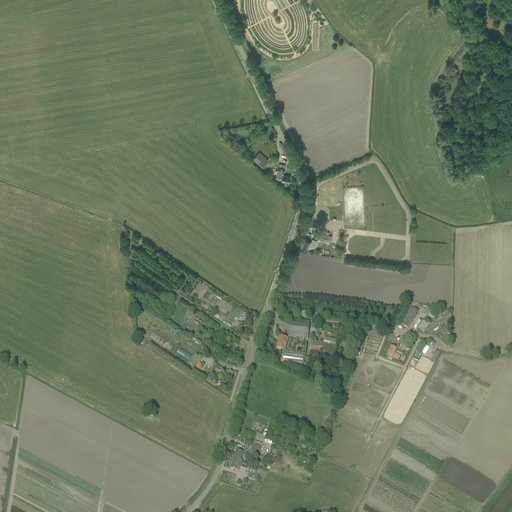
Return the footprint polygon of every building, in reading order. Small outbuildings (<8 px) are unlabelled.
[(259,153),(253,160),(262,168),(268,161),(259,153)] [(278,164),(275,179),(281,180),(281,182),(283,183),(283,184),(288,185),(290,177),(283,176),(283,172),(284,172),(285,168),(285,165),(278,164)] [(314,238),(319,240),(326,242),(328,235),(321,233),(316,232),(314,238)] [(300,248),(303,249),(307,250),(308,245),(312,246),(313,243),(307,241),(302,240),(300,248)] [(401,319),(399,324),(408,328),(408,329),(410,324),(415,317),(416,315),(418,311),(409,306),(401,319)] [(241,312),(237,320),(243,323),(247,315),(241,312)] [(420,324),(417,328),(423,333),(426,329),(430,324),(424,320),(422,322),(420,324)] [(309,325),(289,323),(288,333),(288,337),(308,340),(309,325)] [(362,330),(357,353),(362,353),(366,331),(362,330)] [(276,349),(281,350),(284,351),(288,339),(280,337),(276,349)] [(326,343),(338,346),(339,340),(327,338),(326,343)] [(310,343),(309,351),(319,352),(320,344),(317,343),(317,344),(310,343)] [(390,347),(388,352),(387,355),(399,360),(400,355),(395,353),(396,350),(390,347)] [(191,362),(194,357),(181,349),(178,354),(191,362)] [(436,352),(431,360),(435,362),(439,353),(436,352)] [(283,353),(282,359),(285,359),(285,363),(302,365),(303,355),(283,353)] [(266,429),(260,427),(261,425),(257,423),(255,430),(265,432),(266,429)] [(252,446),(249,457),(257,460),(259,455),(261,448),(252,446)] [(242,461),(240,460),(243,453),(240,452),(241,449),(237,448),(236,451),(235,451),(233,459),(232,460),(230,468),(235,470),(239,471),(240,468),(246,470),(245,473),(248,474),(247,478),(254,480),(258,468),(247,465),(248,465),(248,464),(241,462),(242,461)]
